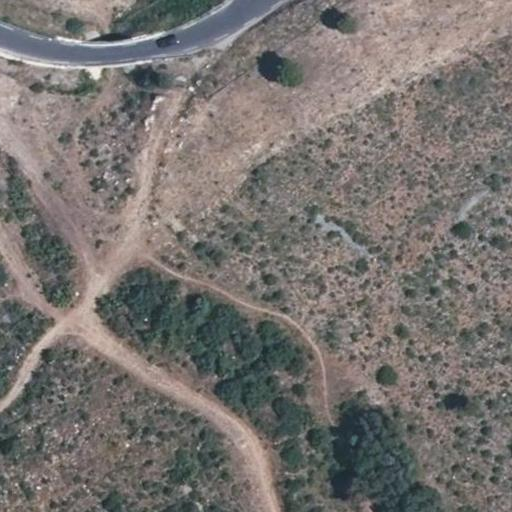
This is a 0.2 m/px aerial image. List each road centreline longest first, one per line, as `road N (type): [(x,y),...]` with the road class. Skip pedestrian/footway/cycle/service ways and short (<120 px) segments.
road 1 (track): [(0,238),(32,290),(69,319),(164,382),(231,411),(268,462),(278,511)]
road 2 (primary): [(254,0),(205,35),(114,57),(72,56),(0,35)]
road 3 (track): [(0,405),(112,265),(143,195)]
